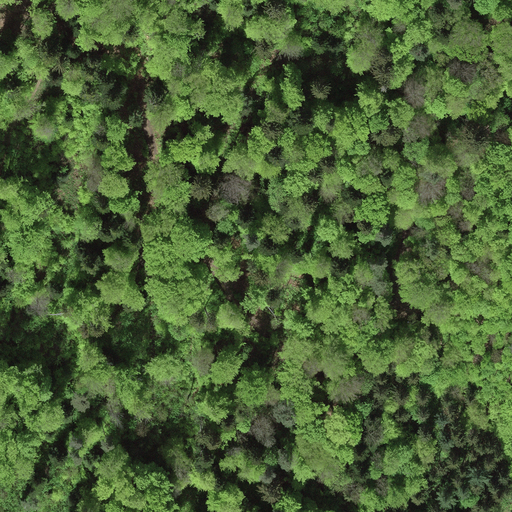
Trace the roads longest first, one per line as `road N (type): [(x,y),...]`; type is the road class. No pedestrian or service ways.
road 1 (track): [(341,511),(346,431),(389,319),(404,242),(461,157),(511,112)]
road 2 (track): [(291,511),(344,371),(370,323),(389,319)]
road 3 (track): [(54,0),(37,82),(14,120),(0,169)]
